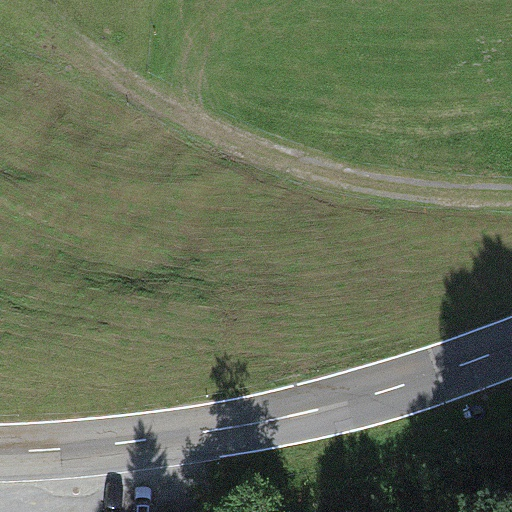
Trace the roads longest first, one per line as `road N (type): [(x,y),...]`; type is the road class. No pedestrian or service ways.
road 1 (tertiary): [(0,453),(222,429),(339,404),(511,346)]
road 2 (track): [(168,106),(273,154),(352,176),(511,193)]
